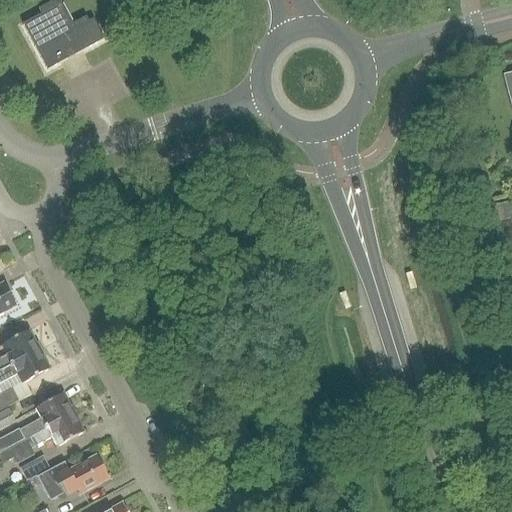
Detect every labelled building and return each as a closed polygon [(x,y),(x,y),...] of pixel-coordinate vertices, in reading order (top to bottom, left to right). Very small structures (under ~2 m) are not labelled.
[(42,15),(23,25),(48,71),(105,40),(94,20),(88,23),(86,19),(75,25),(61,0),(57,0),(39,10),(42,15)] [(511,209),(510,203),(494,207),(498,223),(511,219),(511,209)] [(15,306),(4,285),(0,287),(0,315),(0,314),(15,306)] [(0,371),(39,352),(28,331),(0,346),(6,357),(0,360),(0,371)] [(22,386),(49,372),(39,352),(0,371),(0,393),(0,394),(10,389),(21,383),(22,386)] [(0,394),(0,410),(17,401),(10,389),(0,394)] [(25,441),(73,415),(63,395),(35,410),(41,420),(20,431),(25,441)] [(0,430),(14,422),(7,410),(0,414),(0,430)] [(73,415),(25,441),(24,441),(10,449),(0,454),(0,456),(5,465),(14,460),(17,465),(35,456),(32,450),(52,440),(57,449),(84,435),(73,415)] [(18,429),(4,437),(10,449),(24,441),(18,429)] [(64,464),(37,479),(50,504),(76,490),(79,495),(108,479),(95,454),(67,469),(64,464)] [(42,457),(19,470),(26,482),(49,469),(42,457)]
